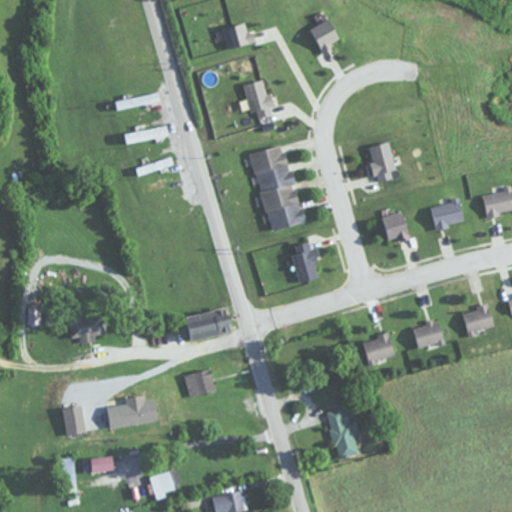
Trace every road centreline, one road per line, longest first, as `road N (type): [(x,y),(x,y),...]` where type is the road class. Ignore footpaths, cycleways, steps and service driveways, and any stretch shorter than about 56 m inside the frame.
road 1 (residential): [(304,511),(148,0)]
road 2 (residential): [(369,288),(324,141),(329,110),(346,83),(369,72),(420,68)]
road 3 (residential): [(511,252),(247,327)]
road 4 (residential): [(98,359),(250,336)]
